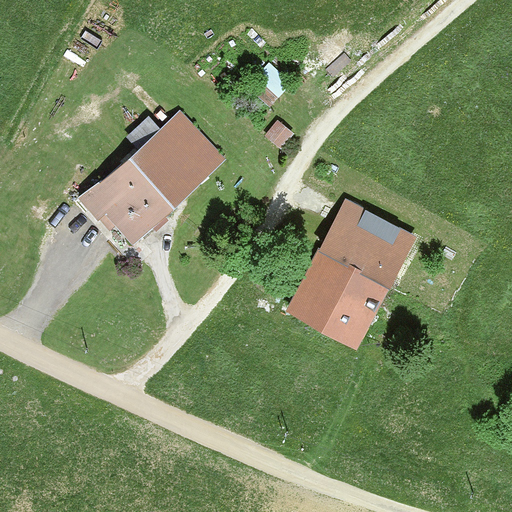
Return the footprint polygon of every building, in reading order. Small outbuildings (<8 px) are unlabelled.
[(147,118),(125,135),(134,146),(156,129),(147,118)] [(275,124),(261,138),(271,150),(286,136),(275,124)] [(134,146),(75,193),(100,218),(105,215),(131,242),(175,201),(220,160),(198,137),(181,151),(158,127),(156,129),(134,146)] [(341,204),(317,250),(384,283),(407,239),(341,204)] [(300,282),(286,307),(355,342),(364,323),(367,325),(371,317),(368,316),(384,283),(317,250),(300,282)]
